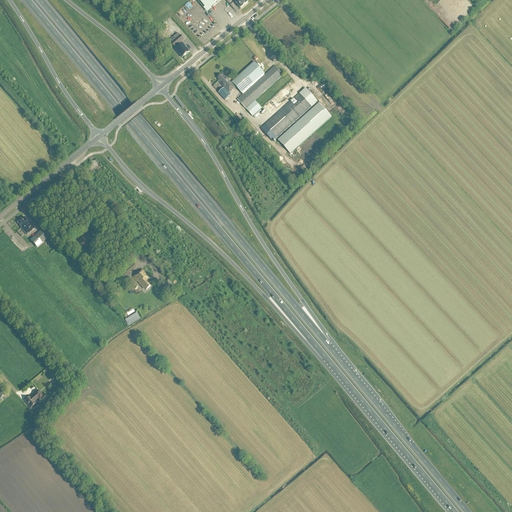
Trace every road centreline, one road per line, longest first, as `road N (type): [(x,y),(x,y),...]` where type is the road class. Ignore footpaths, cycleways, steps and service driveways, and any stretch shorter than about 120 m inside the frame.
road 1 (trunk): [(27,0),(336,371)]
road 2 (trunk): [(338,357),(40,0)]
road 3 (trunk): [(98,136),(336,371)]
road 4 (trunk): [(338,357),(160,87)]
road 5 (trunk): [(467,511),(338,357)]
road 6 (trunk): [(336,371),(453,511)]
road 7 (trunk): [(9,0),(98,136)]
road 8 (tertiary): [(160,87),(268,0)]
road 9 (trunk): [(160,87),(66,0)]
road 10 (tertiary): [(0,217),(98,136)]
